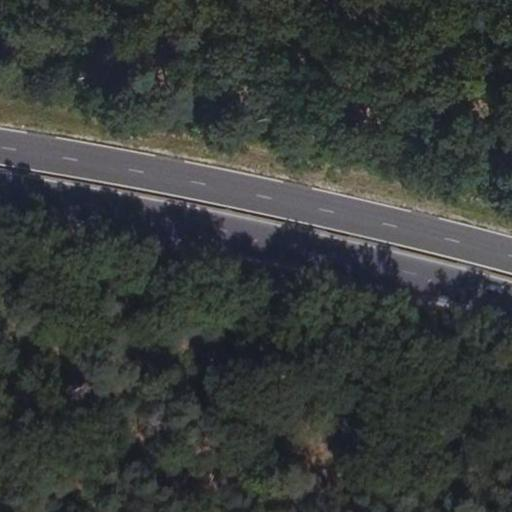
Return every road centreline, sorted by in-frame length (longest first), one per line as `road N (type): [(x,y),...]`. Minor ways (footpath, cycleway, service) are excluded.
road 1 (primary): [(511,256),(0,142)]
road 2 (primary): [(0,188),(511,301)]
